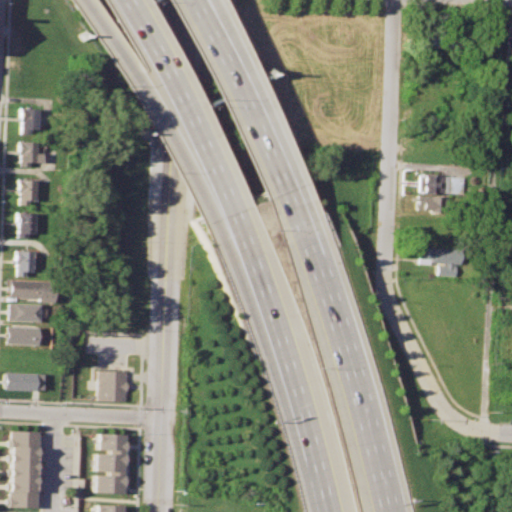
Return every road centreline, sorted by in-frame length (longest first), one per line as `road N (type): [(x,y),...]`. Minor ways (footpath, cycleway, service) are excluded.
road 1 (residential): [(182,0),(159,511)]
road 2 (residential): [(396,0),(390,282),(445,407),(483,431)]
road 3 (motorway): [(378,511),(338,352),(285,209)]
road 4 (motorway): [(79,0),(126,68),(207,219)]
road 5 (motorway): [(119,0),(226,215)]
road 6 (motorway): [(285,209),(188,0)]
road 7 (motorway): [(256,304),(314,511)]
road 8 (residential): [(0,411),(162,416)]
